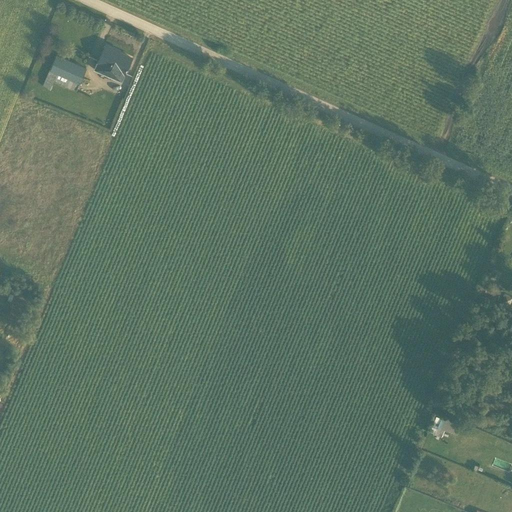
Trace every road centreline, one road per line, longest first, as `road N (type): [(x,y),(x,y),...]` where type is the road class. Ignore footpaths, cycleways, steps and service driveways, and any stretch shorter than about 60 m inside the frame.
road 1 (unclassified): [(86,0),(511,190)]
road 2 (unknown): [(441,159),(495,0)]
